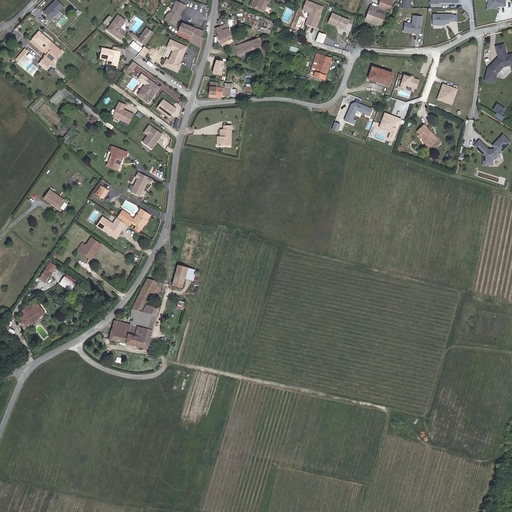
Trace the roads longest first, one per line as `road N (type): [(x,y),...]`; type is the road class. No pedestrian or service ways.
road 1 (unclassified): [(192,104),(167,224),(146,269),(112,312),(28,369)]
road 2 (unclassified): [(438,51),(358,51),(342,93),(326,106),(279,98),(192,104)]
